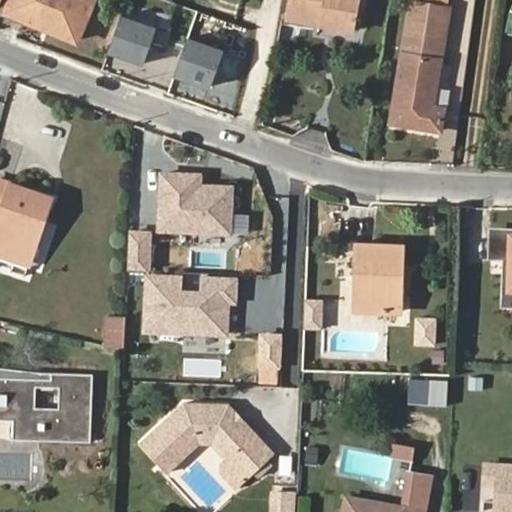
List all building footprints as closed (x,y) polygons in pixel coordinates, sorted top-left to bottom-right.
[(91,0),(9,0),(5,10),(75,39),(91,0)] [(283,0),(281,10),(313,17),(314,11),(328,15),(326,21),(336,23),(339,0),(283,0)] [(353,0),(339,0),(336,23),(347,25),(353,0)] [(442,120),(446,99),(433,96),(443,36),(449,0),(446,0),(412,0),(407,31),(392,111),(442,120)] [(314,11),(313,17),(326,21),(328,15),(314,11)] [(142,64),(155,28),(120,16),(107,52),(142,64)] [(208,86),(221,51),(186,38),(173,74),(208,86)] [(160,229),(229,232),(231,187),(199,186),(200,175),(162,173),(160,229)] [(51,201),(0,183),(0,215),(2,216),(0,222),(0,270),(24,279),(51,201)] [(495,252),(510,253),(511,252),(511,225),(497,225),(495,252)] [(128,269),(148,270),(149,233),(129,232),(128,269)] [(398,313),(400,281),(391,281),(391,266),(400,266),(401,246),(354,243),(334,242),(332,279),(353,279),(351,311),(398,313)] [(391,281),(400,281),(400,266),(391,266),(391,281)] [(184,276),(145,275),(142,335),(229,339),(231,306),(238,306),(239,278),(201,276),(200,292),(183,291),(184,276)] [(322,299),(305,298),(304,328),(321,329),(322,299)] [(122,352),(124,318),(106,317),(104,347),(122,352)] [(432,320),(413,319),(412,345),(431,346),(432,320)] [(467,374),(467,391),(486,392),(487,375),(467,374)] [(88,408),(89,396),(84,395),(85,380),(48,378),(48,383),(0,380),(0,422),(9,424),(8,442),(42,445),(42,440),(58,441),(58,445),(70,446),(70,441),(86,442),(87,421),(83,421),(84,408),(88,408)] [(448,382),(410,381),(410,403),(446,405),(448,382)] [(180,403),(137,442),(162,473),(199,444),(219,445),(231,455),(232,456),(231,462),(245,476),(249,472),(262,461),(270,454),(227,405),(180,403)] [(394,458),(417,460),(418,447),(395,445),(394,458)] [(306,449),(305,462),(315,462),(315,449),(306,449)] [(233,487),(245,476),(231,462),(232,456),(231,455),(218,469),(233,487)] [(266,466),(262,461),(249,472),(253,477),(266,466)] [(511,502),(511,466),(483,465),(481,484),(494,486),(493,501),(511,502)] [(403,509),(345,498),(342,511),(424,511),(430,476),(409,472),(403,509)] [(284,511),(286,494),(267,493),(266,511),(284,511)] [(492,511),(511,511),(511,502),(493,501),(492,511)]
